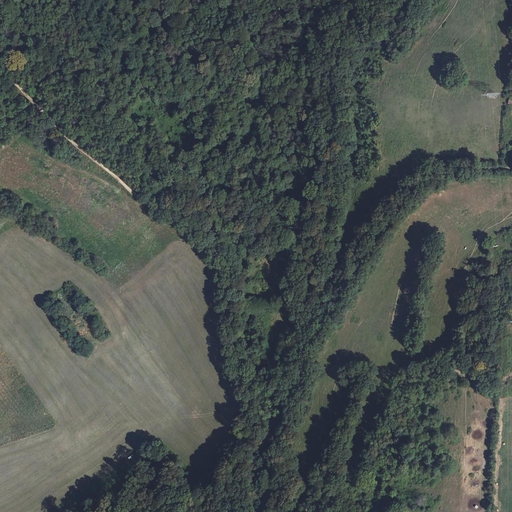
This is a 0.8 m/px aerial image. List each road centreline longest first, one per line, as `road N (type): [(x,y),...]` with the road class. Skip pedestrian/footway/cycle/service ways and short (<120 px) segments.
road 1 (track): [(263,402),(242,378),(211,235),(140,198),(56,127),(0,65)]
road 2 (track): [(511,168),(448,172),(423,186),(363,255),(280,391),(263,402)]
road 3 (track): [(263,402),(56,436)]
